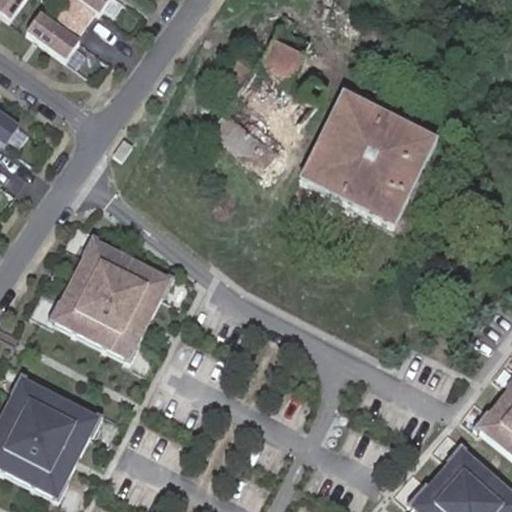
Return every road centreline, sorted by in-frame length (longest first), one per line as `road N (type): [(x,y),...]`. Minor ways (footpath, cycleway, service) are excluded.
road 1 (residential): [(104,138),(0,285)]
road 2 (residential): [(198,0),(104,138)]
road 3 (residential): [(104,138),(0,61)]
